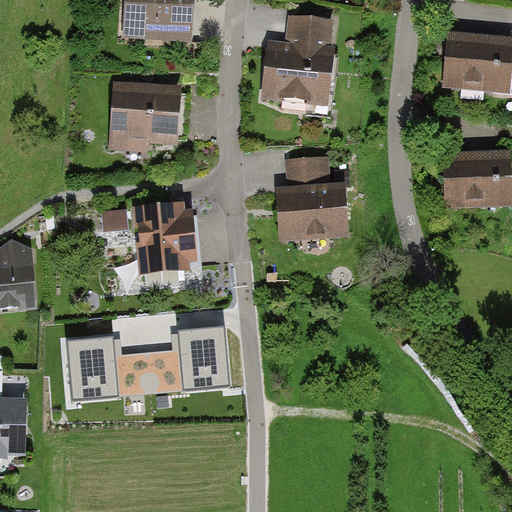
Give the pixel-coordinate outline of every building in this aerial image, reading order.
[(199,0),(131,0),(128,37),(196,44),(199,0)] [(291,41),(273,39),(267,102),(326,107),(334,21),(293,18),(291,41)] [(511,42),(451,38),(448,89),(511,93),(511,42)] [(186,91),(117,88),(114,155),(151,157),(152,142),(184,144),(186,91)] [(511,151),(449,152),(450,210),(511,209),(511,151)] [(330,157),(290,158),(290,193),(278,193),(279,244),(353,243),(352,182),(331,182),(330,157)] [(190,207),(140,209),(142,277),(193,275),(192,267),(202,267),(200,212),(190,212),(190,207)] [(129,214),(105,213),(104,233),(128,233),(129,214)] [(0,315),(37,313),(34,253),(13,245),(0,254),(0,315)] [(113,337),(66,341),(72,403),(231,387),(225,327),(178,332),(180,351),(115,357),(113,337)] [(2,357),(0,356),(0,454),(25,455),(27,399),(0,398),(2,357)]
